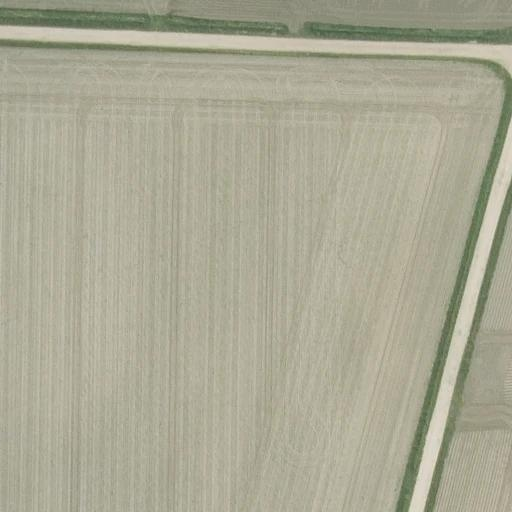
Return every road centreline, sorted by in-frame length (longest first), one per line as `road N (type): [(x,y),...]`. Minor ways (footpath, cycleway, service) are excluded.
road 1 (track): [(511,61),(0,36)]
road 2 (track): [(417,511),(511,139)]
